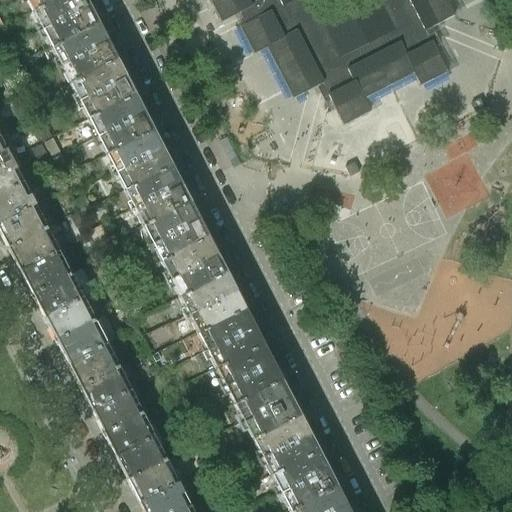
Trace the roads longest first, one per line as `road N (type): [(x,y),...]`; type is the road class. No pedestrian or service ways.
road 1 (residential): [(116,0),(379,511)]
road 2 (residential): [(114,511),(0,296)]
